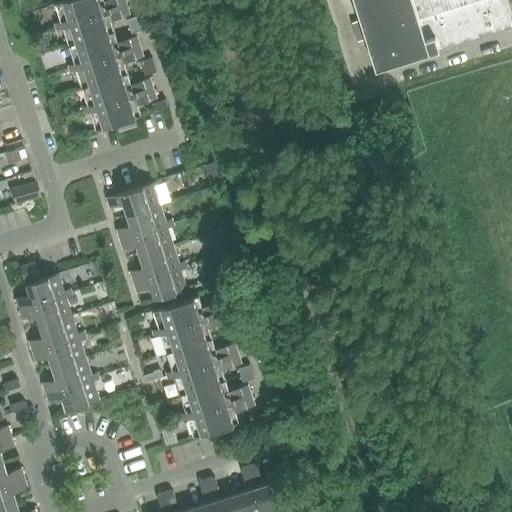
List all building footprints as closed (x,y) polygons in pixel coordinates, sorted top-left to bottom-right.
[(56,23),(57,26),(126,4),(125,0),(63,0),(55,3),(61,21),(56,23)] [(355,0),(377,68),(511,26),(511,18),(506,0),(355,0)] [(69,45),(115,31),(111,20),(130,14),(126,4),(57,26),(58,29),(63,28),(69,45)] [(142,22),(140,15),(128,19),(131,26),(142,22)] [(142,22),(131,26),(133,32),(144,29),(142,22)] [(70,68),(140,46),(137,35),(118,41),(115,31),(69,45),(75,63),(69,65),(70,68)] [(82,87),(128,72),(125,62),(143,56),(140,46),(70,68),(71,71),(77,69),(82,87)] [(155,64),(153,57),(142,61),(144,68),(155,64)] [(155,64),(144,68),(146,74),(157,71),(155,64)] [(128,72),(82,87),(88,105),(82,106),(84,110),(153,87),(150,77),(132,83),(128,72)] [(511,72),(500,90),(501,95),(507,99),(510,115),(511,114),(511,72)] [(157,98),(153,87),(84,110),(85,113),(90,111),(96,129),(117,123),(119,130),(137,125),(134,117),(142,115),(138,104),(157,98)] [(169,106),(166,99),(155,103),(157,110),(169,106)] [(18,148),(7,152),(10,163),(22,159),(18,148)] [(124,203),(128,213),(161,203),(155,185),(161,183),(159,179),(107,196),(111,207),(124,203)] [(17,203),(41,196),(36,181),(12,188),(17,203)] [(161,203),(128,213),(131,224),(118,228),(121,239),(173,222),(172,219),(166,220),(161,203)] [(173,222),(121,239),(124,249),(138,244),(141,255),(174,245),(168,227),(174,225),(173,222)] [(180,262),(174,245),(141,255),(144,266),(131,270),(134,280),(186,264),(185,261),(180,262)] [(244,249),(234,252),(237,262),(247,259),(244,249)] [(36,261),(21,266),(26,282),(41,278),(36,261)] [(229,261),(220,265),(223,274),(233,271),(229,261)] [(206,267),(210,278),(222,274),(218,262),(206,267)] [(186,264),(134,280),(138,291),(151,286),(155,298),(188,287),(182,269),(187,267),(186,264)] [(72,292),(71,288),(65,290),(59,272),(41,278),(26,282),(30,294),(17,298),(20,308),(72,292)] [(226,286),(215,290),(217,297),(228,293),(226,286)] [(20,308),(23,318),(36,314),(40,325),(73,314),(67,297),(73,295),(72,292),(20,308)] [(159,328),(154,330),(155,333),(224,311),(221,300),(202,306),(199,295),(153,310),(159,328)] [(161,334),(167,352),(213,338),(209,327),(228,321),(224,311),(155,333),(156,336),(161,334)] [(73,314),(40,325),(43,336),(30,340),(33,350),(85,334),(84,330),(78,332),(73,314)] [(228,332),(239,328),(237,321),(226,325),(228,332)] [(239,328),(228,332),(230,339),(242,335),(239,328)] [(33,350),(36,360),(50,356),(53,367),(86,356),(81,339),(86,337),(85,334),(33,350)] [(168,375),(219,358),(238,352),(235,342),(216,348),(213,338),(167,352),(172,370),(167,371),(168,375)] [(219,358),(168,375),(169,378),(175,376),(180,394),(226,379),(223,369),(241,363),(238,352),(219,358)] [(86,356),(53,367),(57,377),(43,382),(47,392),(98,375),(97,372),(92,374),(86,356)] [(242,374),(253,370),(251,363),(239,367),(242,374)] [(253,370),(242,374),(244,381),(255,377),(253,370)] [(146,381),(155,378),(152,372),(144,374),(146,381)] [(47,392),(50,402),(63,398),(67,409),(100,399),(94,380),(100,379),(98,375),(47,392)] [(21,386),(19,380),(15,379),(4,382),(7,391),(21,386)] [(180,413),(181,417),(251,394),(248,384),(229,390),(226,379),(180,394),(186,411),(180,413)] [(251,394),(181,417),(183,420),(188,418),(194,436),(215,430),(217,437),(235,432),(232,424),(240,422),(236,411),(255,405),(251,394)] [(11,404),(13,412),(28,407),(26,401),(23,400),(11,404)] [(253,409),(255,416),(266,413),(264,405),(253,409)] [(172,420),(161,423),(167,445),(178,441),(172,420)] [(0,438),(11,435),(8,425),(0,427),(0,438)] [(11,435),(0,438),(0,461),(4,461),(1,450),(14,445),(11,435)] [(0,484),(24,477),(21,467),(8,471),(4,461),(0,461),(0,484)] [(249,463),(253,478),(261,475),(257,464),(253,462),(249,463)] [(253,478),(249,463),(244,465),(242,469),(245,480),(253,478)] [(207,477),(212,491),(220,489),(216,477),(212,475),(207,477)] [(28,488),(24,477),(0,484),(0,508),(18,502),(14,492),(28,488)] [(212,491),(207,477),(202,478),(200,482),(204,494),(212,491)] [(287,511),(277,480),(256,487),(263,511),(287,511)] [(263,511),(256,487),(235,493),(240,511),(263,511)] [(165,490),(170,504),(177,502),(174,491),(170,489),(165,490)] [(170,504),(165,490),(161,492),(159,496),(162,507),(170,504)] [(240,511),(235,493),(214,500),(217,511),(240,511)] [(217,511),(214,500),(193,507),(194,511),(217,511)] [(0,511),(35,511),(34,509),(24,511),(20,511),(18,502),(0,508),(0,511)]
